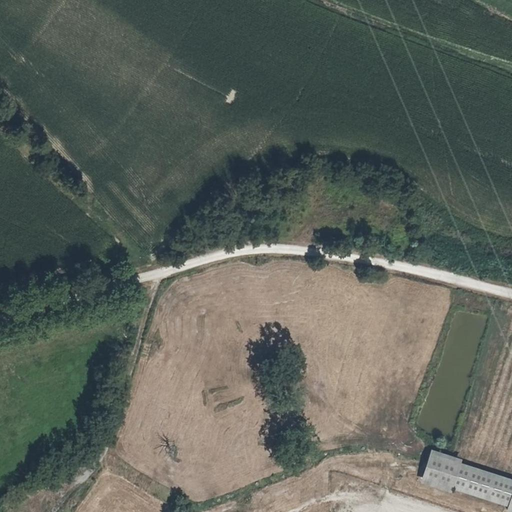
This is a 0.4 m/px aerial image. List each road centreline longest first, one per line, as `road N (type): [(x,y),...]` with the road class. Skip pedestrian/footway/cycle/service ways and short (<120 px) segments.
road 1 (track): [(0,331),(278,245),(511,300)]
road 2 (track): [(157,283),(96,464),(28,499),(20,511)]
